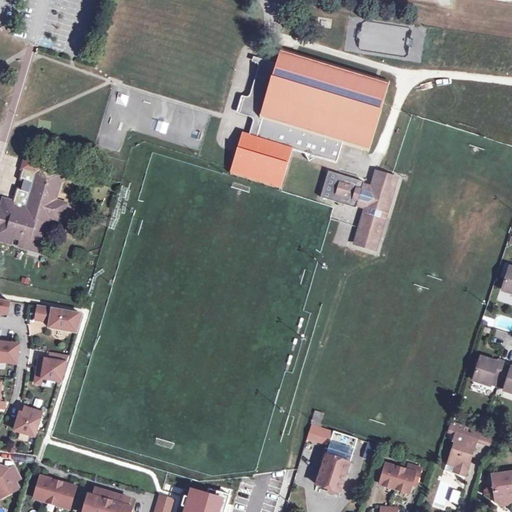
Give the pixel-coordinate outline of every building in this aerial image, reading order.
[(260,66),(259,70),(380,107),(381,105),(388,84),(279,50),(277,56),(276,59),(274,67),(265,64),(262,64),(261,65),(260,66)] [(380,107),(259,70),(251,95),(250,97),(251,99),(252,100),(253,101),(257,103),(256,107),(247,104),(244,103),(242,104),(240,106),(240,109),(242,111),(255,115),(262,117),(255,139),(248,136),(242,134),(231,169),(231,172),(279,186),(290,150),(302,154),(305,159),(311,156),(315,157),(332,163),(336,161),(342,142),(367,149),(380,107)] [(262,117),(255,115),(248,136),(255,139),(262,117)] [(159,120),(155,130),(165,134),(169,124),(159,120)] [(0,240),(9,243),(11,237),(18,239),(17,245),(37,252),(47,217),(55,220),(61,201),(53,199),(59,180),(65,176),(61,171),(36,163),(34,171),(36,172),(35,176),(32,175),(23,204),(22,209),(11,206),(12,201),(4,198),(1,208),(0,208),(0,240)] [(342,177),(327,172),(319,198),(334,203),(335,199),(343,202),(342,205),(354,209),(355,206),(362,186),(363,183),(350,179),(349,183),(341,180),(342,177)] [(395,179),(376,173),(371,189),(370,193),(373,200),(366,204),(365,209),(359,228),(360,229),(358,233),(365,244),(374,247),(395,179)] [(371,189),(362,186),(355,206),(365,209),(366,204),(373,200),(370,193),(371,189)] [(15,201),(12,201),(11,206),(22,209),(23,204),(21,205),(21,203),(15,201)] [(61,223),(66,204),(61,201),(55,220),(61,223)] [(359,228),(354,244),(373,250),(374,247),(365,244),(358,233),(360,229),(359,228)] [(10,303),(0,301),(0,314),(7,315),(10,303)] [(81,315),(38,307),(36,321),(46,322),(48,321),(50,323),(50,328),(76,332),(81,315)] [(496,326),(511,330),(511,318),(499,315),(496,326)] [(0,361),(17,364),(19,351),(9,349),(11,345),(0,343),(0,361)] [(68,357),(50,354),(49,361),(39,359),(35,378),(41,379),(60,383),(68,357)] [(511,363),(501,360),(499,363),(490,360),(483,358),(475,381),(491,386),(494,378),(507,382),(505,390),(511,392),(511,363)] [(42,413),(25,408),(23,415),(20,414),(15,432),(34,438),(42,413)] [(313,425),(324,429),(324,426),(322,425),(325,414),(317,412),(313,425)] [(452,458),(456,466),(469,470),(477,442),(481,430),(461,423),(455,441),(457,442),(452,458)] [(313,425),(308,439),(331,446),(336,432),(324,429),(313,425)] [(496,448),(502,436),(481,430),(477,442),(496,448)] [(331,446),(328,457),(351,464),(359,440),(336,432),(331,446)] [(371,461),(376,444),(367,442),(362,459),(371,461)] [(351,464),(328,457),(319,486),(324,487),(322,493),(341,499),(351,464)] [(408,471),(387,465),(382,484),(399,490),(411,493),(414,484),(414,482),(418,484),(422,469),(410,465),(408,471)] [(467,476),(469,470),(456,466),(455,473),(467,476)] [(0,469),(0,468),(0,498),(17,490),(14,483),(19,480),(13,468),(6,472),(0,471),(0,469)] [(511,471),(495,475),(498,502),(502,505),(511,503),(511,471)] [(40,477),(33,499),(69,510),(75,488),(40,477)] [(208,495),(193,491),(187,511),(225,511),(230,496),(211,488),(208,495)] [(130,511),(132,508),(127,507),(129,499),(123,497),(121,505),(98,498),(101,491),(95,489),(92,497),(88,495),(82,511),(130,511)] [(168,511),(171,500),(158,496),(154,511),(168,511)]
